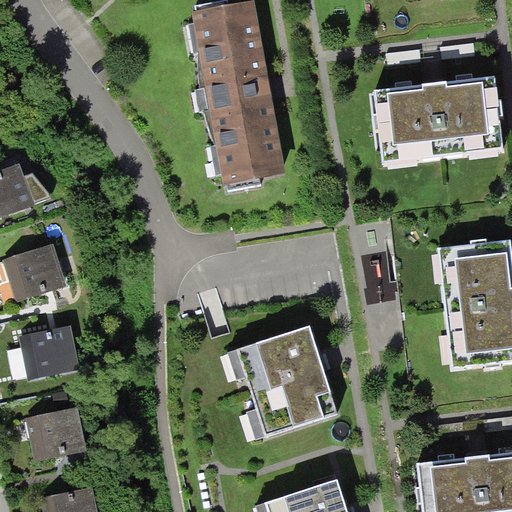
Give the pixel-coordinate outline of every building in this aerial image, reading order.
[(225,4),(194,10),(202,54),(194,55),(201,104),(215,146),(218,146),(227,193),(260,187),(258,178),(281,174),(252,9),(227,13),(225,4)] [(491,79),(374,94),(384,170),(501,154),(491,79)] [(16,170),(0,175),(0,219),(30,209),(16,170)] [(511,283),(506,243),(438,252),(453,365),(511,356),(511,283)] [(50,251),(5,263),(16,304),(61,291),(50,251)] [(66,331),(19,340),(27,381),(75,372),(66,331)] [(319,363),(309,331),(237,354),(263,438),(335,416),(319,363)] [(72,413),(27,422),(35,463),(81,453),(72,413)] [(511,511),(511,452),(421,461),(425,511),(511,511)] [(344,511),(335,483),(263,507),(264,511),(344,511)] [(92,511),(88,491),(42,501),(44,511),(92,511)]
